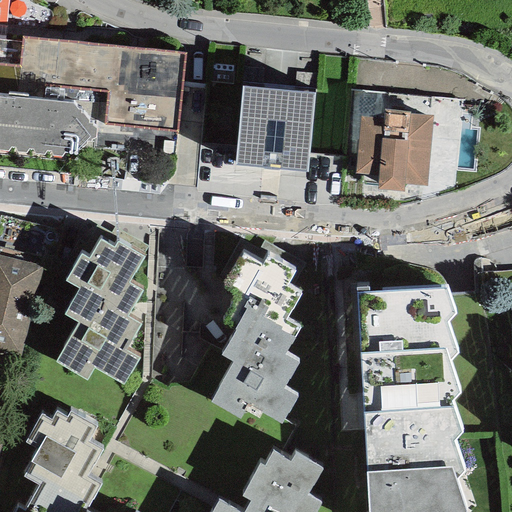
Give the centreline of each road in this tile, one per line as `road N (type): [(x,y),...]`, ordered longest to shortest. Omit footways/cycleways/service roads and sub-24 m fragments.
road 1 (residential): [(511,86),(472,66),(379,45),(157,21),(101,0)]
road 2 (residential): [(0,194),(327,225),(414,223)]
